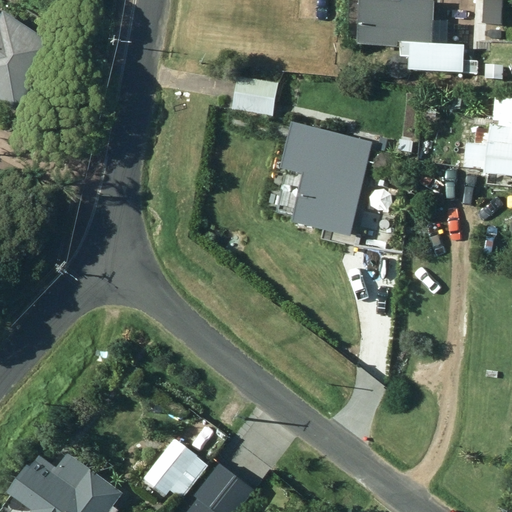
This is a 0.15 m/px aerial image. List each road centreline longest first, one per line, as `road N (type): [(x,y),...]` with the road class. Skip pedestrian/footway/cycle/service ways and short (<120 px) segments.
road 1 (residential): [(432,511),(107,262)]
road 2 (residential): [(154,0),(107,262)]
road 3 (residential): [(107,262),(0,381)]
